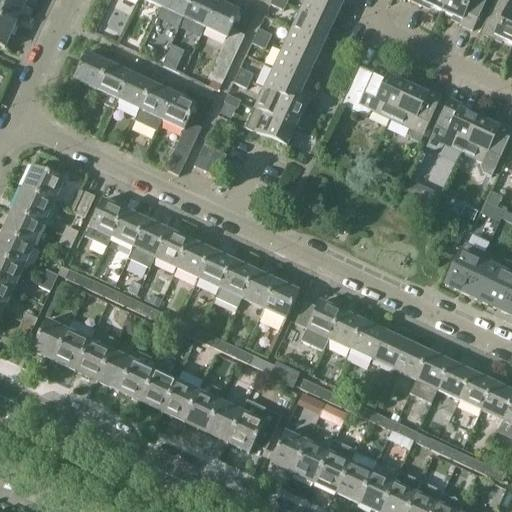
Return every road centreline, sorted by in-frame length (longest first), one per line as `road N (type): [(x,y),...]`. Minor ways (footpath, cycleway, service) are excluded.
road 1 (residential): [(511,353),(13,119)]
road 2 (tertiary): [(248,511),(0,397)]
road 3 (residential): [(511,99),(362,30),(376,0)]
road 4 (residential): [(13,119),(71,0)]
